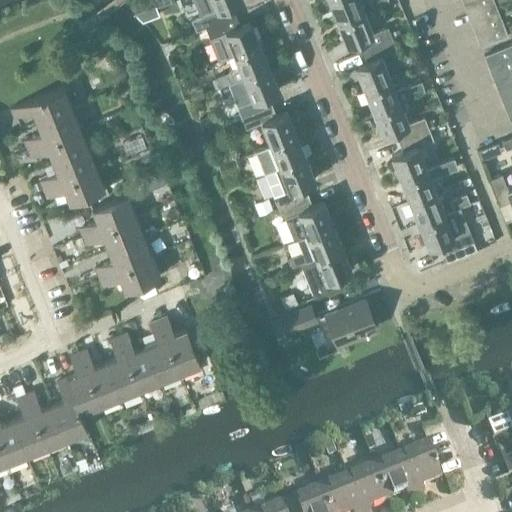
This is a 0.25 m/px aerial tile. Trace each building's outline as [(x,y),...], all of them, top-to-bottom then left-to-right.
[(193,0),(199,14),(191,18),(195,29),(203,26),(204,27),(233,16),(228,4),(238,0),(193,0)] [(357,0),(327,0),(335,20),(362,10),(357,0)] [(492,0),(463,0),(461,1),(465,12),(493,1),(492,0)] [(493,1),(465,12),(470,23),(497,12),(493,1)] [(156,6),(135,13),(143,21),(159,14),(156,6)] [(362,10),(335,20),(344,43),(358,37),(362,49),(391,37),(388,31),(386,26),(371,33),(362,10)] [(497,12),(470,23),(474,33),(501,23),(497,12)] [(233,16),(204,27),(217,61),(217,62),(233,55),(255,46),(259,45),(258,44),(255,37),(249,22),(237,27),(233,16)] [(501,23),(474,33),(479,46),(506,35),(501,23)] [(399,34),(396,28),(388,31),(391,37),(399,34)] [(367,60),(354,65),(363,88),(389,78),(380,54),(395,48),(391,37),(362,49),(367,60)] [(486,65),(511,54),(511,49),(510,44),(483,55),(486,65)] [(238,67),(228,71),(229,72),(233,82),(268,68),(259,45),(255,46),(233,55),(238,67)] [(511,54),(486,65),(491,75),(511,66),(511,54)] [(511,79),(511,66),(491,75),(495,86),(511,79)] [(233,82),(226,85),(239,117),(255,111),(269,105),(264,94),(277,89),(268,68),(233,82)] [(229,72),(214,79),(218,89),(226,85),(233,82),(229,72)] [(389,78),(363,88),(372,111),(409,96),(410,98),(426,91),(422,81),(406,88),(395,92),(389,78)] [(511,79),(495,86),(500,97),(511,92),(511,79)] [(36,121),(71,107),(63,86),(10,107),(14,117),(31,110),(36,121)] [(504,108),(511,104),(511,92),(500,97),(504,108)] [(409,96),(372,111),(381,133),(394,128),(399,139),(427,128),(422,116),(407,123),(401,108),(412,104),(410,98),(409,96)] [(255,111),(239,117),(244,128),(255,124),(260,122),(269,144),(295,134),(286,112),(274,117),(269,105),(255,111)] [(27,148),(79,127),(71,107),(36,121),(40,132),(23,139),(27,148)] [(208,113),(197,118),(202,131),(214,126),(208,113)] [(52,161),(87,147),(79,127),(27,148),(30,157),(48,150),(52,161)] [(403,150),(390,155),(399,178),(425,167),(416,145),(431,138),(427,128),(399,139),(403,150)] [(270,145),(256,150),(265,172),(304,156),(295,134),(269,144),(270,145)] [(145,135),(133,140),(137,151),(149,146),(145,135)] [(511,136),(502,141),(505,148),(511,145),(511,136)] [(498,144),(479,151),(482,161),(501,154),(498,144)] [(43,188),(96,167),(87,147),(52,161),(57,172),(39,179),(42,187),(43,188)] [(139,151),(143,162),(154,158),(150,147),(139,151)] [(225,154),(213,158),(215,164),(227,159),(225,154)] [(304,156),(265,172),(274,195),(272,196),(276,206),(305,195),(301,183),(312,179),(304,156)] [(235,158),(218,165),(222,173),(238,166),(235,158)] [(436,164),(439,174),(456,168),(452,158),(436,164)] [(156,161),(143,166),(147,175),(159,170),(156,161)] [(96,167),(43,188),(46,197),(63,190),(68,202),(104,187),(96,167)] [(425,167),(399,178),(408,200),(434,190),(425,167)] [(235,170),(221,176),(225,187),(240,181),(235,170)] [(502,174),(489,179),(500,205),(511,200),(511,201),(511,182),(506,185),(502,174)] [(147,190),(157,186),(153,178),(144,182),(147,190)] [(39,179),(32,182),(35,190),(42,187),(39,179)] [(434,190),(408,200),(417,223),(443,212),(434,190)] [(40,193),(33,195),(36,204),(43,202),(40,193)] [(82,236),(135,214),(127,194),(91,208),(96,220),(79,227),(82,236)] [(466,194),(450,201),(453,208),(453,209),(458,207),(458,209),(470,204),(466,194)] [(305,195),(276,206),(280,218),(285,216),(294,240),(298,238),(297,238),(331,224),(322,201),(310,206),(305,195)] [(268,198),(255,203),(259,213),(272,208),(268,198)] [(443,212),(417,223),(426,245),(440,240),(444,252),(471,241),(467,229),(458,209),(458,207),(453,209),(453,208),(443,212)] [(135,214),(82,236),(85,244),(103,237),(108,248),(143,234),(135,214)] [(250,219),(239,223),(243,234),(247,233),(248,228),(252,223),(250,219)] [(289,257),(287,258),(291,267),(299,264),(340,247),(331,224),(297,238),(298,238),(302,249),(303,251),(289,257)] [(143,234),(108,248),(112,259),(94,267),(98,275),(151,254),(143,234)] [(340,247),(299,264),(313,297),(342,285),(338,275),(349,270),(340,247)] [(151,254),(98,275),(102,284),(119,277),(124,289),(149,279),(157,276),(159,274),(151,254)] [(276,274),(265,278),(268,287),(280,283),(276,274)] [(157,276),(149,279),(152,287),(160,284),(157,276)] [(337,342),(372,328),(361,301),(326,315),(337,342)] [(287,330),(313,319),(308,306),(282,317),(287,330)] [(157,318),(179,371),(199,363),(185,327),(173,332),(166,315),(157,318)] [(144,344),(159,379),(179,371),(157,318),(149,322),(156,339),(144,344)] [(117,334),(139,387),(159,379),(144,344),(133,348),(126,331),(117,334)] [(104,360),(119,395),(139,387),(117,334),(108,338),(115,355),(104,360)] [(77,351),(99,403),(119,395),(104,360),(93,365),(86,347),(77,351)] [(64,376),(79,411),(99,403),(77,351),(68,354),(75,372),(64,376)] [(79,411),(64,376),(55,380),(63,398),(52,402),(66,437),(86,429),(79,411)] [(511,401),(511,413),(486,424),(492,439),(511,431),(511,386),(507,388),(511,401)] [(24,393),(46,445),(66,437),(52,402),(40,407),(33,389),(24,393)] [(12,418),(26,453),(46,445),(24,393),(15,397),(22,414),(12,418)] [(421,407),(413,410),(416,418),(424,415),(421,407)] [(26,453),(12,418),(0,422),(0,446),(6,461),(26,453)] [(369,438),(364,440),(368,450),(373,448),(369,438)] [(426,443),(399,454),(416,496),(423,493),(421,486),(440,478),(426,443)] [(331,444),(324,447),(329,457),(335,454),(331,444)] [(378,463),(374,454),(369,456),(372,465),(378,463)] [(378,463),(372,465),(386,500),(405,493),(407,499),(416,496),(399,454),(378,463)] [(511,456),(501,461),(507,476),(511,473),(511,456)] [(372,465),(345,476),(359,511),(368,511),(367,508),(386,500),(372,465)] [(359,511),(345,476),(319,486),(328,511),(359,511)] [(291,497),(284,500),(289,511),(328,511),(319,486),(291,497)] [(289,511),(284,500),(253,511),(289,511)]
